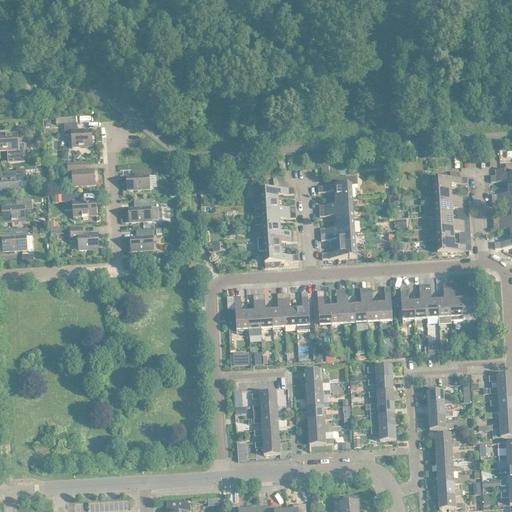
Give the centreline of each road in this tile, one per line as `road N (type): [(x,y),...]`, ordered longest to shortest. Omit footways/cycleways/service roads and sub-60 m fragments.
road 1 (residential): [(0,276),(118,267),(120,137)]
road 2 (residential): [(511,361),(410,374),(418,482),(395,491)]
road 3 (residential): [(218,377),(211,298),(221,280),(320,271)]
road 4 (tertiary): [(225,477),(373,469),(395,491)]
road 5 (residential): [(320,271),(492,257)]
